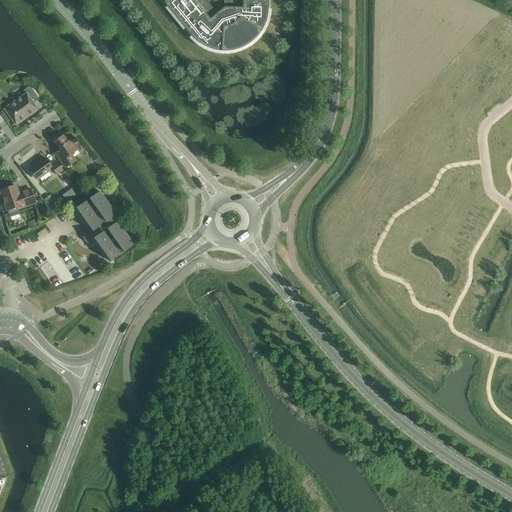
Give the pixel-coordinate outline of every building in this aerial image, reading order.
[(231,8),(231,3),(225,2),(225,8),(224,8),(217,13),(205,0),(160,0),(175,17),(191,36),(194,34),(197,38),(201,41),(206,44),(211,46),(216,48),(221,48),(227,48),(232,48),(238,46),(242,44),(247,41),(251,38),(255,34),(258,30),(261,25),(263,20),(264,14),(264,10),(268,10),(268,0),(242,0),(242,8),(231,8)] [(33,103),(39,99),(29,86),(24,90),(26,94),(4,109),(16,126),(38,110),(33,103)] [(58,157),(66,168),(75,161),(71,155),(77,150),(66,134),(54,142),(62,153),(58,157)] [(56,175),(63,171),(55,161),(50,165),(45,158),(29,170),(37,180),(52,169),(56,175)] [(98,172),(92,177),(96,182),(102,177),(98,172)] [(1,191),(8,211),(10,218),(20,214),(18,209),(35,203),(31,189),(18,194),(15,186),(1,191)] [(119,218),(120,217),(119,215),(119,214),(118,214),(116,215),(99,192),(76,209),(92,232),(89,235),(88,233),(85,235),(85,237),(85,238),(85,239),(87,241),(88,242),(89,242),(90,243),(93,241),(92,240),(93,239),(110,262),(134,245),(117,222),(118,221),(119,220),(119,218)] [(50,196),(45,200),(52,210),(57,206),(50,196)] [(35,220),(27,223),(29,228),(37,225),(35,220)]
